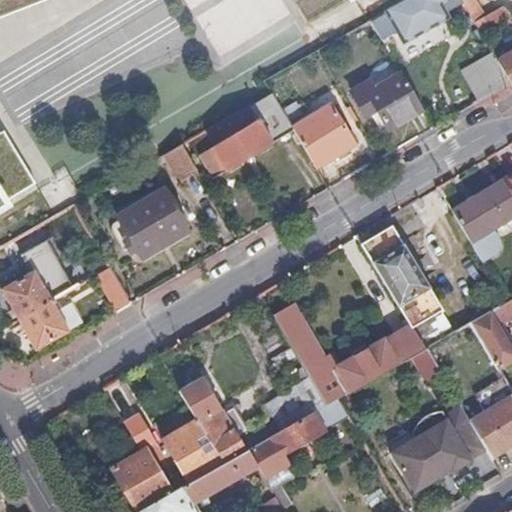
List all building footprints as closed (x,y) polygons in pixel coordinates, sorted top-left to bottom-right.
[(0,0),(0,207),(37,186),(5,132),(0,134),(0,0)] [(0,0),(0,20),(50,0),(0,0)] [(215,52),(285,22),(275,0),(183,0),(189,13),(196,10),(215,52)] [(443,5),(451,0),(409,0),(371,22),(382,40),(397,31),(404,44),(450,18),(443,5)] [(462,0),(476,23),(485,18),(474,0),(462,0)] [(482,32),(511,14),(511,10),(506,6),(485,18),(476,23),(482,32)] [(511,82),(511,54),(499,61),(511,82)] [(511,83),(511,82),(499,61),(495,55),(464,74),(481,102),(511,83)] [(390,130),(423,110),(401,73),(375,88),(371,81),(352,91),(366,116),(378,110),(390,130)] [(294,128),(318,167),(356,144),(333,104),(294,128)] [(257,122),(249,108),(208,131),(217,146),(200,156),(213,179),(274,143),(260,121),(257,122)] [(183,145),(165,156),(179,180),(197,170),(183,145)] [(453,212),(482,262),(499,252),(502,243),(494,229),(511,218),(511,193),(505,181),(475,198),(474,196),(468,200),(469,202),(453,212)] [(118,217),(142,259),(188,232),(170,199),(174,197),(166,183),(160,186),(163,191),(118,217)] [(363,246),(406,316),(413,311),(421,323),(443,311),(393,228),(363,246)] [(358,237),(361,243),(369,238),(366,232),(358,237)] [(97,277),(118,313),(132,305),(111,268),(97,277)] [(1,291),(18,321),(52,302),(84,284),(78,274),(60,284),(62,287),(48,294),(35,273),(1,291)] [(269,309),(277,323),(298,311),(291,297),(269,309)] [(52,302),(18,321),(36,352),(70,333),(68,330),(76,325),(68,312),(61,316),(52,302)] [(326,407),(338,400),(427,349),(412,326),(337,369),(340,373),(335,376),(298,311),(277,323),(322,399),(326,407)] [(511,347),(492,313),(472,324),(500,371),(511,364),(511,347)] [(225,465),(249,451),(253,449),(234,418),(229,421),(226,415),(224,416),(203,379),(181,392),(198,420),(225,465)] [(488,451),(492,457),(511,444),(511,389),(511,388),(481,405),(485,414),(471,423),(488,451)] [(275,426),(279,434),(326,407),(322,399),(309,401),(300,406),(291,417),(275,426)] [(249,451),(260,467),(266,478),(288,466),(283,456),(310,441),(314,449),(327,442),(323,433),(349,419),(338,400),(326,407),(279,434),(253,449),(249,451)] [(472,461),(488,451),(471,423),(462,408),(446,417),(443,413),(437,414),(430,416),(423,420),(417,427),(414,432),(413,436),(415,440),(392,454),(416,494),(440,479),(439,477),(451,470),(453,474),(473,463),(472,461)] [(142,452),(149,449),(157,444),(141,417),(126,425),(142,452)] [(190,485),(225,465),(198,420),(163,440),(190,485)] [(143,511),(176,493),(149,449),(142,452),(113,469),(134,507),(124,511),(143,511)] [(143,511),(198,511),(205,508),(201,501),(260,467),(249,451),(225,465),(190,485),(176,493),(143,511)] [(274,491),(278,498),(284,509),(292,504),(282,487),(274,491)] [(263,507),(265,511),(286,511),(284,509),(278,498),(263,507)]
